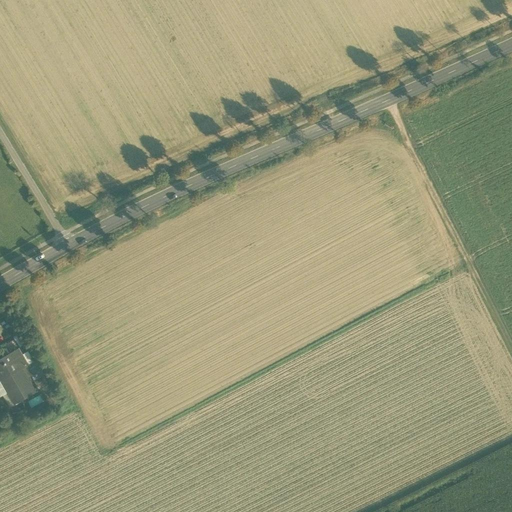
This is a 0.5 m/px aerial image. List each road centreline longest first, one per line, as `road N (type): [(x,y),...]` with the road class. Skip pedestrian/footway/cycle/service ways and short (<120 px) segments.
road 1 (secondary): [(511,43),(195,182),(0,283)]
road 2 (track): [(386,100),(511,350)]
